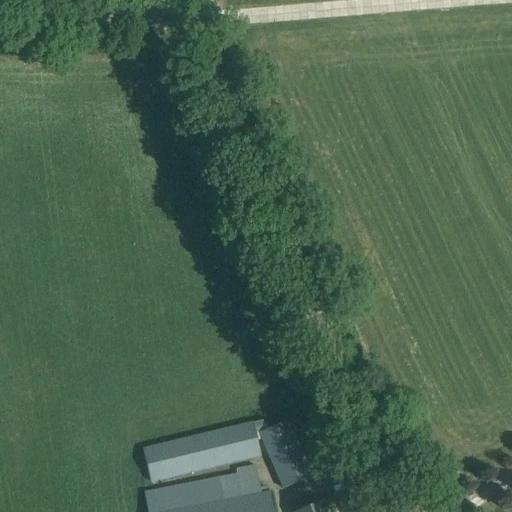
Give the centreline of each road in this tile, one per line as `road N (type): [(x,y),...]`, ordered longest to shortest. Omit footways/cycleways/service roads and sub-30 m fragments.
road 1 (unclassified): [(395,511),(171,20)]
road 2 (unclassified): [(0,23),(171,20)]
